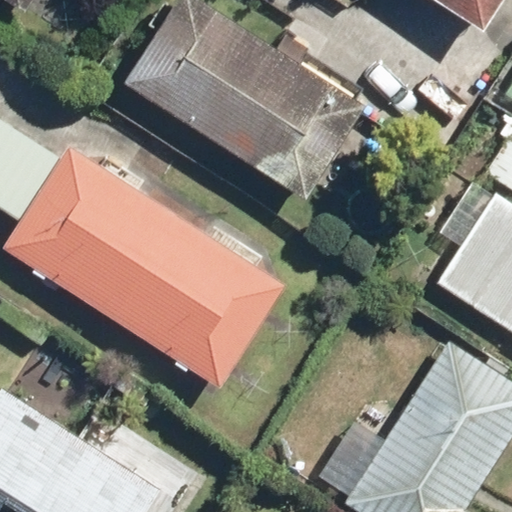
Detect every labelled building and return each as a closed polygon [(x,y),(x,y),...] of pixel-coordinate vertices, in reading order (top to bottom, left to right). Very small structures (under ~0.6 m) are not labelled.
[(5,0),(24,11),(30,0),(5,0)] [(300,196),(363,101),(208,0),(177,0),(124,81),(300,196)] [(445,0),(485,25),(500,0),(445,0)] [(511,116),(502,132),(510,137),(489,168),(511,183),(511,116)] [(286,283),(69,142),(1,245),(219,386),(286,283)] [(511,198),(496,188),(436,281),(511,330),(511,198)] [(462,511),(511,431),(511,381),(446,341),(349,499),(369,511),(462,511)] [(30,511),(138,511),(156,485),(2,387),(0,389),(0,501),(4,495),(30,511)]
